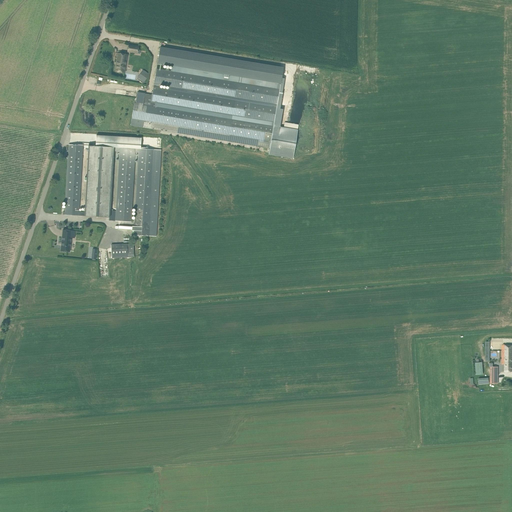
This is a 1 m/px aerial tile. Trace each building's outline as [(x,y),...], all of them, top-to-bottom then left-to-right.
[(280,83),(283,68),(160,47),(152,95),(137,92),(135,103),(134,103),(130,125),(143,127),(228,142),(269,148),(268,154),(293,159),(297,130),(279,127),(283,109),(279,109),(282,93),(284,84),(280,83)] [(127,55),(118,53),(115,71),(124,73),(127,55)] [(138,80),(143,83),(147,77),(142,74),(138,80)] [(110,210),(113,151),(119,152),(119,148),(120,148),(135,148),(139,149),(140,149),(141,138),(96,135),(95,146),(92,146),(92,144),(89,143),(84,212),(79,212),(82,145),(69,145),(65,212),(63,212),(63,215),(109,217),(109,220),(115,221),(115,211),(110,210)] [(156,236),(161,150),(140,149),(139,149),(135,219),(131,219),(135,148),(120,148),(116,218),(116,221),(134,222),(133,235),(156,236)] [(61,251),(70,252),(71,238),(74,238),(75,231),(63,230),(61,251)] [(134,257),(133,244),(111,245),(112,258),(134,257)] [(504,364),(504,367),(504,371),(511,371),(511,345),(502,345),(502,364),(504,364)] [(490,366),(490,383),(498,383),(498,367),(493,367),(493,363),(490,363),(490,366)]
